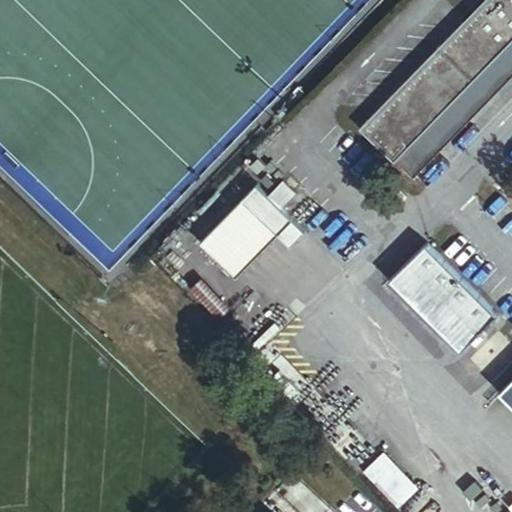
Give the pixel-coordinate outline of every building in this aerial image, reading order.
[(395,161),(397,160),(415,177),(511,77),(511,0),(485,0),(360,127),(395,161)] [(237,276),(294,218),(258,183),(201,242),(237,276)] [(499,314),(427,242),(389,279),(462,351),(499,314)] [(511,380),(502,391),(511,401),(511,380)] [(384,447),(363,467),(398,506),(420,486),(384,447)]
